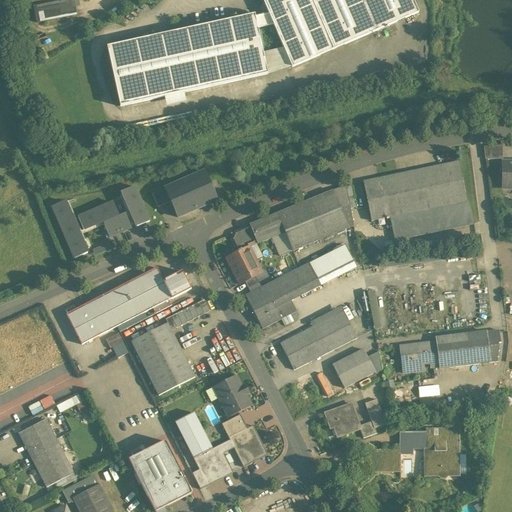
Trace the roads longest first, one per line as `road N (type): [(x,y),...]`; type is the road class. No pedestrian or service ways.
road 1 (unclassified): [(190,230),(371,158),(511,131)]
road 2 (unclassified): [(190,230),(305,458)]
road 3 (unclassified): [(190,230),(0,313)]
